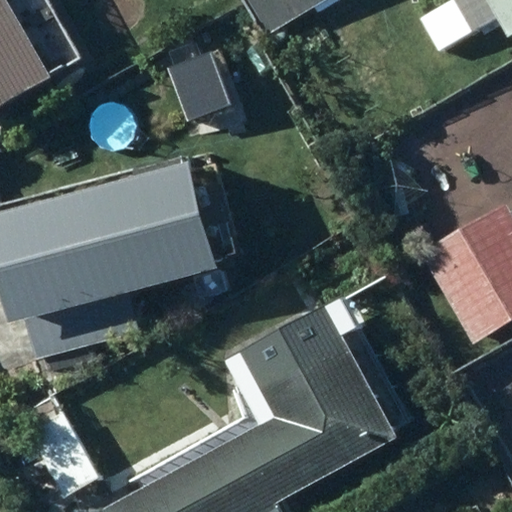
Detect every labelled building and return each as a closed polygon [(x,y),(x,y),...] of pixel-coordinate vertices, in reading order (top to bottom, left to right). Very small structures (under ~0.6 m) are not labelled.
[(22,0),(0,0),(0,124),(70,84),(22,0)] [(255,0),(277,38),(344,0),(255,0)] [(511,0),(460,0),(461,2),(429,20),(448,53),(506,20),(511,30),(511,0)] [(147,80),(166,132),(192,122),(173,70),(147,80)] [(140,304),(241,279),(233,249),(254,244),(236,174),(216,179),(214,174),(3,227),(29,332),(37,330),(45,361),(148,335),(140,304)] [(511,211),(430,257),(481,346),(511,328),(511,211)] [(234,364),(272,437),(124,511),(291,511),(416,448),(409,437),(429,427),(405,381),(386,391),(361,343),(369,339),(351,304),(234,364)] [(156,360),(132,375),(155,413),(179,397),(156,360)] [(60,397),(26,416),(74,501),(109,481),(60,397)]
